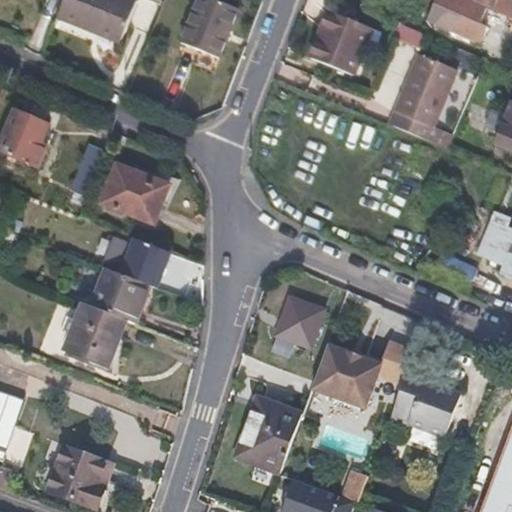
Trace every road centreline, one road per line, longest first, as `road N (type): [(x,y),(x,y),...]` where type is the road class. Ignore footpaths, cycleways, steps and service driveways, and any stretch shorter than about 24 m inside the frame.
road 1 (residential): [(237,222),(230,335),(171,511)]
road 2 (residential): [(237,222),(511,339)]
road 3 (residential): [(0,59),(223,156)]
road 4 (residential): [(283,0),(223,156)]
